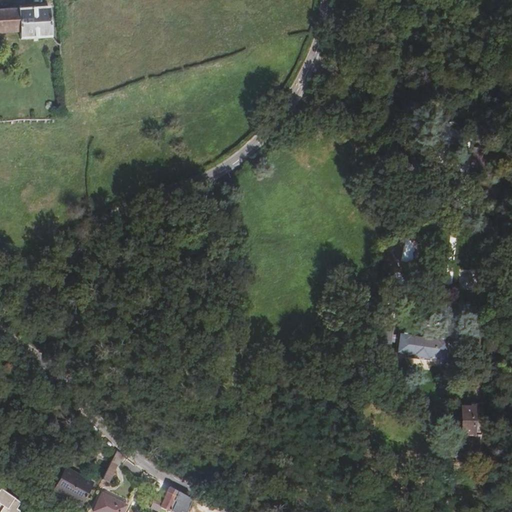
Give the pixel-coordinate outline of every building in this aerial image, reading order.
[(48,8),(16,10),(18,34),(18,40),(50,39),(48,8)] [(0,34),(18,34),(16,10),(0,11),(0,34)] [(508,117),(486,114),(482,137),(504,140),(508,117)] [(509,152),(485,149),(483,165),(507,169),(509,152)] [(460,289),(478,289),(479,270),(461,269),(460,289)] [(389,320),(379,319),(375,342),(387,344),(388,343),(392,343),(391,352),(405,354),(404,356),(429,360),(430,358),(441,359),(444,339),(432,337),(432,338),(408,334),(408,332),(394,330),(394,333),(387,332),(389,320)] [(470,413),(459,412),(457,440),(468,440),(470,413)] [(121,459),(112,451),(98,479),(104,483),(112,467),(121,459)] [(89,485),(62,469),(49,492),(76,507),(89,485)] [(181,511),(188,500),(143,475),(137,484),(161,497),(155,506),(165,511),(181,511)] [(17,502),(0,490),(0,511),(18,511),(13,508),(17,502)] [(119,511),(124,504),(100,492),(91,510),(95,511),(119,511)]
